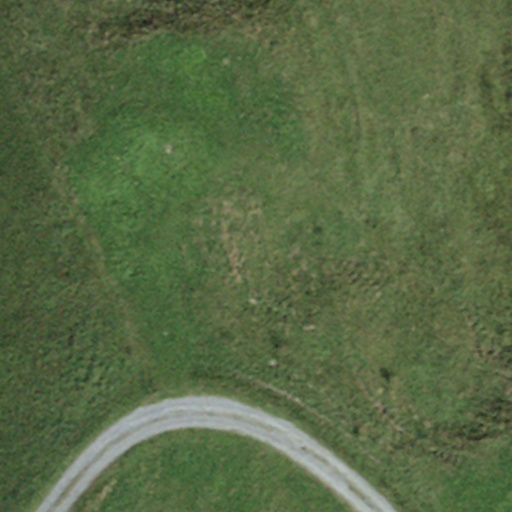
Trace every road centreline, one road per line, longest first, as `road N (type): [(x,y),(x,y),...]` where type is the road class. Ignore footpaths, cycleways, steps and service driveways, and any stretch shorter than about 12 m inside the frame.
road 1 (track): [(378,511),(318,457),(224,420),(174,423),(132,438),(95,471),(67,511)]
road 2 (track): [(393,511),(511,438)]
